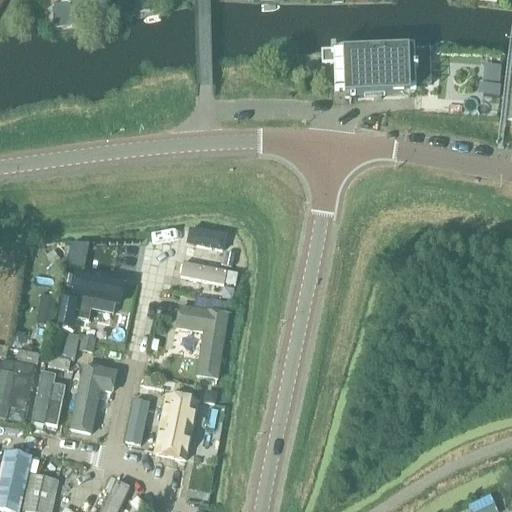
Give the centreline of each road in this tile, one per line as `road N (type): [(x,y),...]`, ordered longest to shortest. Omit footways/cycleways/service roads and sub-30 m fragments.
road 1 (tertiary): [(262,511),(336,151)]
road 2 (tertiary): [(0,171),(203,147)]
road 3 (tertiary): [(511,175),(336,151)]
road 4 (unclassified): [(377,511),(511,442)]
road 5 (residential): [(203,147),(201,0)]
road 6 (tertiary): [(203,147),(336,151)]
